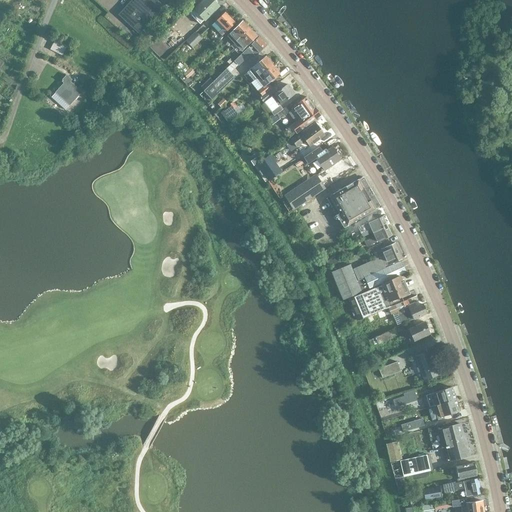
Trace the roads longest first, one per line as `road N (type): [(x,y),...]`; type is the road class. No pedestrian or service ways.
road 1 (track): [(388,511),(321,300),(287,240),(214,136),(69,0)]
road 2 (tertiary): [(500,511),(457,348),(388,196),(333,110),(242,0)]
